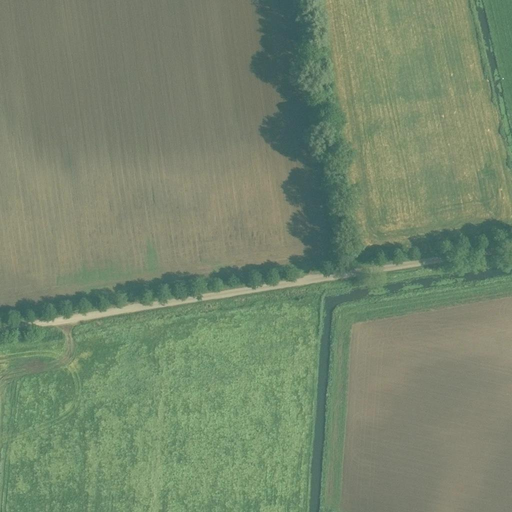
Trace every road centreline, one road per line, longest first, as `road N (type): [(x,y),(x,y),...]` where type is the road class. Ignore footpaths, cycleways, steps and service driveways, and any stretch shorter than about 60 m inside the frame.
road 1 (unclassified): [(511,247),(0,330)]
road 2 (track): [(305,0),(347,274)]
